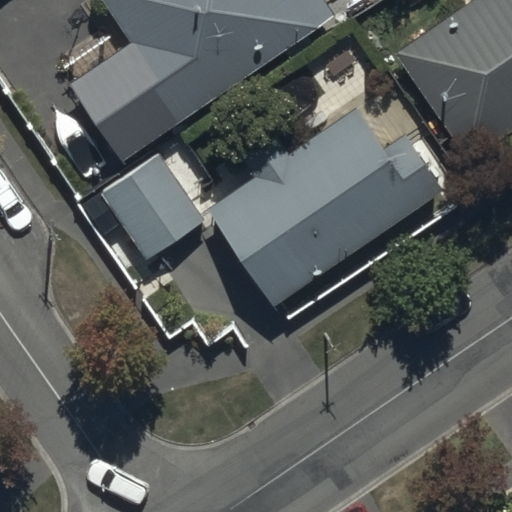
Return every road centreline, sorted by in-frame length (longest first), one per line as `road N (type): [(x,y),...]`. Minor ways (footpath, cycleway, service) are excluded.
road 1 (tertiary): [(231,511),(511,323)]
road 2 (residential): [(0,298),(144,511)]
